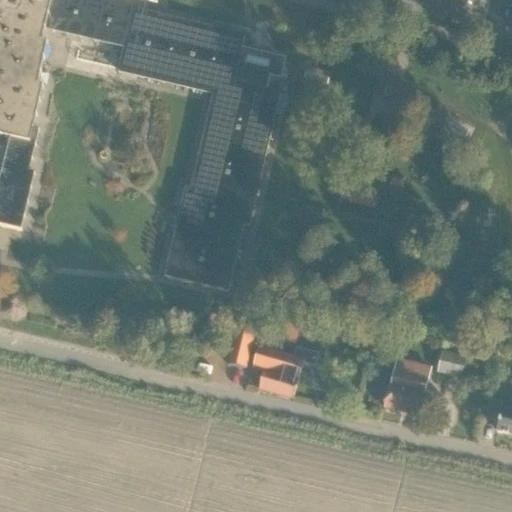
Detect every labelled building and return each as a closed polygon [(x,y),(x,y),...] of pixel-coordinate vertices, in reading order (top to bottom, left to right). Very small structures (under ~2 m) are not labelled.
[(145,12),(148,1),(156,3),(157,0),(0,0),(0,226),(23,232),(36,175),(29,173),(40,131),(33,129),(43,86),(38,85),(48,44),(42,43),(45,30),(123,49),(117,72),(212,96),(190,187),(186,186),(164,277),(227,294),(244,227),(248,228),(281,94),(253,87),(258,68),(238,63),(245,37),(145,12)] [(358,0),(484,28),(490,0),(358,0)] [(407,88),(388,82),(383,101),(402,106),(407,88)] [(381,156),(368,153),(365,165),(378,168),(381,156)] [(352,204),(373,209),(377,192),(356,188),(352,204)] [(318,229),(322,214),(309,211),(306,227),(318,229)] [(296,346),(302,328),(286,323),(281,342),(296,346)] [(246,371),(252,339),(236,336),(229,367),(246,371)] [(253,369),(264,372),(259,391),(294,400),(298,383),(301,368),(302,366),(314,370),(318,358),(296,351),(294,358),(291,358),(289,357),(258,349),(256,359),(253,369)] [(443,351),(438,374),(461,379),(467,357),(443,351)] [(420,418),(431,371),(402,364),(400,374),(395,373),(391,388),(390,388),(385,409),(420,418)] [(486,420),(500,423),(498,433),(511,436),(511,413),(503,411),(505,404),(490,400),(486,420)]
